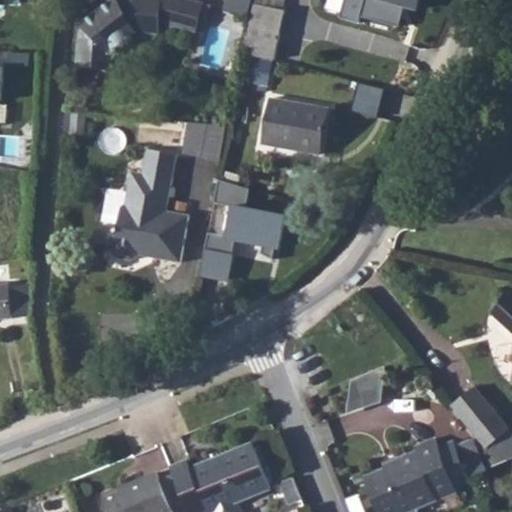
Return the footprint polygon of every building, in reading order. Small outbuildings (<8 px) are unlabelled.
[(193,0),(113,0),(101,9),(100,14),(97,17),(91,16),(81,24),(77,98),(108,100),(113,51),(136,33),(159,34),(160,23),(195,32),(196,29),(206,31),(212,8),(202,6),(203,3),(193,0)] [(250,0),(227,0),(225,9),(246,15),(250,0)] [(256,0),(245,53),(276,61),(285,11),(283,11),(285,0),(256,0)] [(421,0),(364,0),(360,21),(400,32),(405,9),(419,12),(421,0)] [(244,35),(221,27),(214,56),(237,62),(244,35)] [(262,143),(321,154),(329,109),(271,99),(262,143)] [(86,114),(66,111),(64,132),(71,132),(85,133),(86,114)] [(225,130),(189,124),(185,151),(220,158),(225,130)] [(133,260),(141,255),(182,262),(190,216),(168,211),(178,155),(148,149),(144,174),(132,172),(129,193),(127,205),(123,207),(120,227),(115,229),(111,249),(117,257),(133,260)] [(251,187),(220,181),(215,205),(228,207),(222,236),(205,232),(197,274),(226,279),(233,241),(277,249),(284,213),(247,206),(251,187)] [(0,287),(0,317),(30,316),(34,285),(33,285),(11,288),(11,286),(0,287)] [(511,295),(508,292),(491,311),(511,330),(511,295)] [(385,366),(352,380),(348,413),(382,402),(385,366)] [(452,406),(487,449),(510,429),(475,387),(452,406)] [(511,458),(511,431),(510,429),(487,449),(489,467),(511,458)] [(398,460),(397,458),(395,459),(398,465),(388,469),(388,468),(386,469),(365,477),(379,511),(419,511),(421,507),(458,492),(456,487),(440,448),(436,439),(416,447),(418,452),(398,460)] [(454,442),(440,448),(456,487),(470,481),(468,477),(486,469),(474,439),(456,447),(454,442)] [(186,504),(189,511),(243,511),(239,502),(272,489),(254,443),(191,468),(188,460),(171,467),(174,474),(186,504)] [(398,465),(395,459),(384,464),(386,469),(388,468),(388,469),(398,465)] [(173,511),(172,510),(160,479),(157,473),(127,485),(129,488),(104,499),(108,511),(173,511)] [(174,474),(160,479),(172,510),(186,504),(174,474)]
